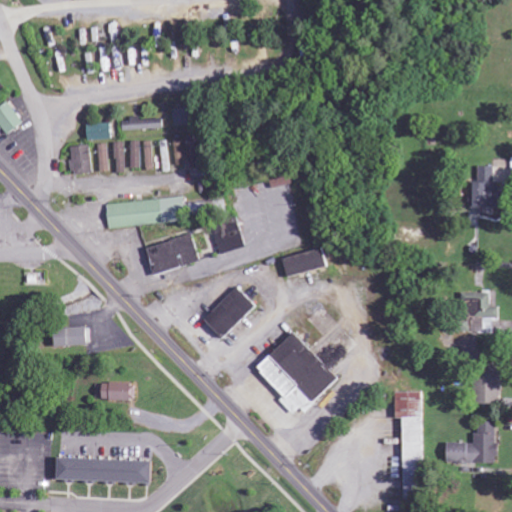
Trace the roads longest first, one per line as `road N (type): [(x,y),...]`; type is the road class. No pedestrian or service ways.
road 1 (tertiary): [(328,511),(0,164)]
road 2 (residential): [(0,23),(37,114),(41,178)]
